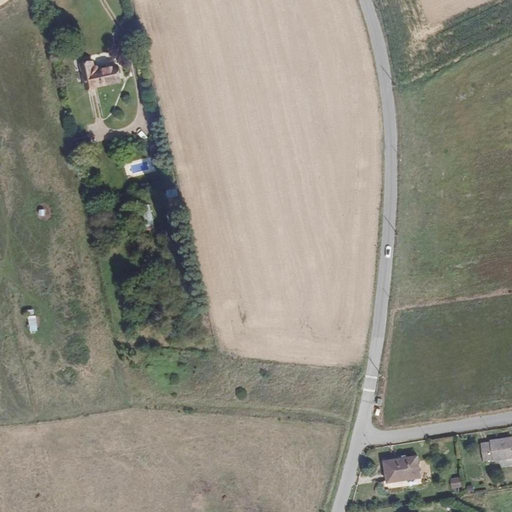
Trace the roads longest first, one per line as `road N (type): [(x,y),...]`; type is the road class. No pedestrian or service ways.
road 1 (unclassified): [(371,384),(393,161),(383,62),(366,0)]
road 2 (residential): [(360,443),(511,419)]
